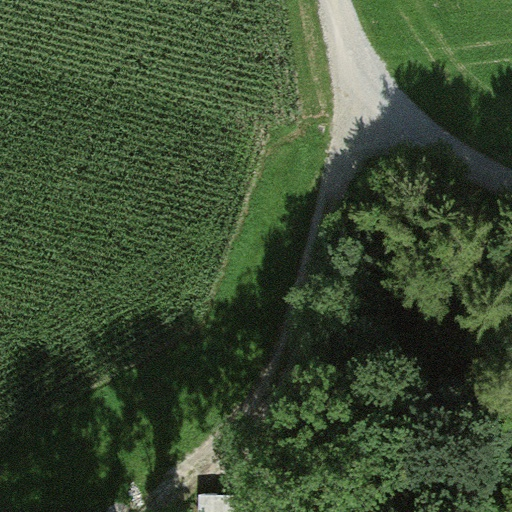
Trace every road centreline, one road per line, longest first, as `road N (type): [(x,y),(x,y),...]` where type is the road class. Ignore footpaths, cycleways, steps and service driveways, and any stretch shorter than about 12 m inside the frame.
road 1 (track): [(367,100),(304,317),(234,449),(172,504),(148,511)]
road 2 (track): [(511,196),(449,170),(367,100),(338,0)]
